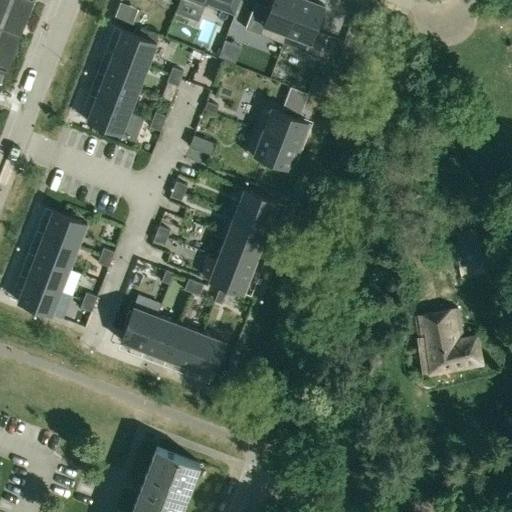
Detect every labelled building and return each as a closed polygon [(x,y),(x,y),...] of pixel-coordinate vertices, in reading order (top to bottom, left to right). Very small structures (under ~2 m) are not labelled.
[(0,0),(0,87),(7,69),(15,49),(33,0),(0,0)] [(223,0),(220,9),(234,14),(239,0),(223,0)] [(272,0),(260,34),(283,42),(299,0),(272,0)] [(299,0),(283,42),(318,55),(326,33),(315,29),(324,5),(314,1),(314,0),(299,0)] [(121,29),(113,51),(148,65),(157,42),(121,29)] [(113,51),(104,74),(139,87),(148,65),(113,51)] [(184,71),(173,66),(169,74),(181,78),(184,71)] [(309,92),(321,97),(329,78),(315,73),(308,92),(309,92)] [(104,74),(96,96),(130,109),(139,87),(104,74)] [(181,78),(169,74),(167,81),(178,85),(181,78)] [(282,107),(301,114),(309,92),(308,92),(290,85),(282,107)] [(96,96),(87,120),(122,133),(130,109),(96,96)] [(218,105),(207,101),(204,108),(215,113),(218,105)] [(263,104),(254,126),(302,146),(307,133),(305,132),(309,122),(263,104)] [(166,115),(154,111),(152,118),(163,123),(166,115)] [(163,123),(152,118),(149,126),(160,130),(163,123)] [(254,126),(244,150),(291,168),(295,158),(297,159),(302,146),(254,126)] [(216,143),(194,134),(189,145),(212,154),(216,143)] [(187,185),(176,180),(173,188),(185,192),(187,185)] [(173,188),(170,195),(182,200),(185,192),(173,188)] [(245,188),(236,210),(269,224),(278,201),(245,188)] [(87,223),(52,210),(44,232),(78,245),(87,223)] [(236,210),(227,233),(261,246),(269,224),(236,210)] [(170,229),(159,225),(156,232),(167,237),(170,229)] [(78,245),(44,232),(35,255),(69,268),(78,245)] [(167,237),(156,232),(153,240),(165,244),(167,237)] [(227,233),(219,255),(252,268),(261,246),(227,233)] [(454,242),(460,269),(484,264),(478,237),(454,242)] [(114,251),(103,247),(100,254),(112,259),(114,251)] [(112,259),(100,254),(98,262),(109,266),(112,259)] [(69,268),(35,255),(26,278),(61,291),(69,268)] [(219,255),(210,278),(243,291),(252,268),(219,255)] [(174,272),(166,269),(162,280),(169,283),(174,272)] [(196,280),(188,277),(184,289),(191,292),(196,280)] [(61,291),(26,278),(17,300),(52,314),(61,291)] [(204,283),(196,280),(191,292),(199,294),(204,283)] [(226,292),(218,289),(214,300),(222,303),(226,292)] [(97,296),(86,292),(83,299),(94,303),(97,296)] [(94,303),(83,299),(80,307),(92,311),(94,303)] [(157,315),(135,307),(121,340),(144,349),(157,315)] [(423,373),(482,362),(477,334),(464,337),(459,307),(415,312),(423,373)] [(179,324),(157,315),(144,349),(166,357),(179,324)] [(202,332),(179,324),(166,357),(189,366),(202,332)] [(224,341),(202,332),(189,366),(211,375),(224,341)] [(156,445),(130,511),(181,511),(200,461),(156,445)]
